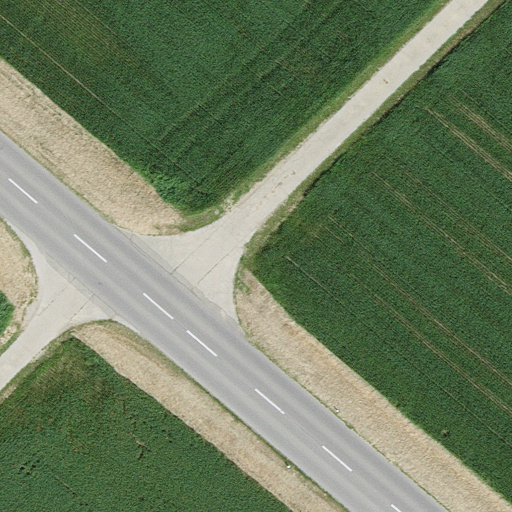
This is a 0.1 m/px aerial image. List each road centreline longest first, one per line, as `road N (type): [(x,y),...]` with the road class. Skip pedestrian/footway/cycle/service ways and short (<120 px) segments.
road 1 (tertiary): [(0,159),(408,511)]
road 2 (track): [(149,285),(445,0)]
road 3 (track): [(0,343),(98,241)]
